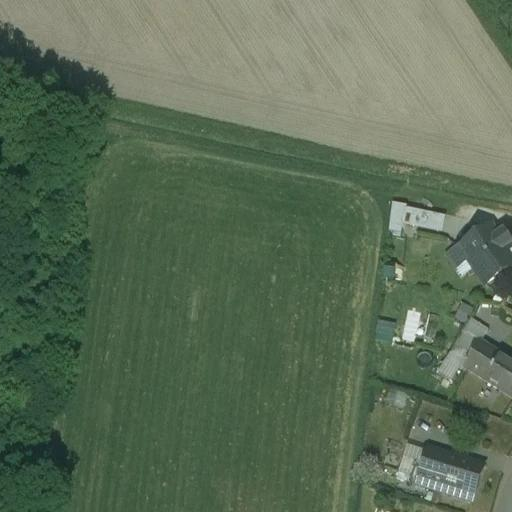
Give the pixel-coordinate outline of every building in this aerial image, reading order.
[(394,205),(387,234),(401,237),(403,225),(442,234),(446,217),(394,205)] [(492,229),(461,250),(486,287),(511,269),(511,256),(511,255),(511,254),(511,251),(510,248),(511,247),(508,241),(503,234),(497,238),(492,229)] [(511,363),(481,344),(472,358),(465,370),(467,371),(466,371),(511,400),(511,363)] [(472,358),(455,348),(447,361),(465,373),(466,371),(467,371),(465,370),(472,358)] [(484,469),(428,451),(423,466),(418,480),(416,487),(471,505),(474,498),(475,498),(484,469)] [(423,466),(403,460),(399,474),(418,480),(423,466)]
